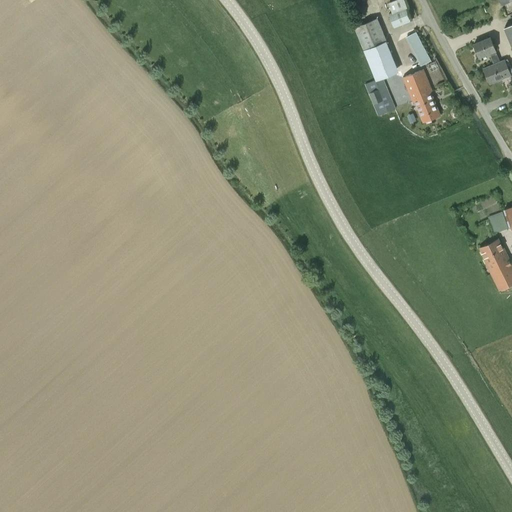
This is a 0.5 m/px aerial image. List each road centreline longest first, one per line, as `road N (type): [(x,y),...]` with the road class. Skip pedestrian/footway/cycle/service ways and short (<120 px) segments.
road 1 (tertiary): [(511,473),(445,365),(325,202),(263,53),(226,0)]
road 2 (unclassified): [(511,160),(420,0)]
